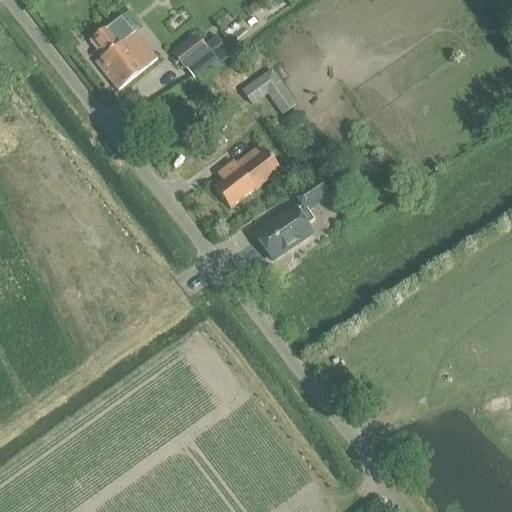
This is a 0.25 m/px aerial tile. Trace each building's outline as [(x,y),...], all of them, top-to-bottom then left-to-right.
[(90,44),(102,60),(95,65),(117,93),(157,61),(135,34),(133,36),(120,20),(107,31),(107,30),(90,44)] [(188,52),(177,61),(184,70),(207,51),(205,49),(205,48),(196,37),(184,47),(188,52)] [(218,37),(205,48),(205,49),(207,51),(220,67),(233,56),(218,37)] [(266,98),(281,118),(297,107),(272,72),(240,93),(252,108),(266,98)] [(226,148),(219,138),(199,153),(207,162),(226,148)] [(223,184),(214,192),(229,211),(254,192),(254,193),(279,174),(271,164),(272,163),(271,160),(269,161),(259,149),(236,167),(233,164),(217,176),(223,184)] [(306,214),(330,199),(317,180),(293,196),(300,207),(293,211),(254,237),(271,263),(311,237),(305,229),(313,224),(306,214)]
